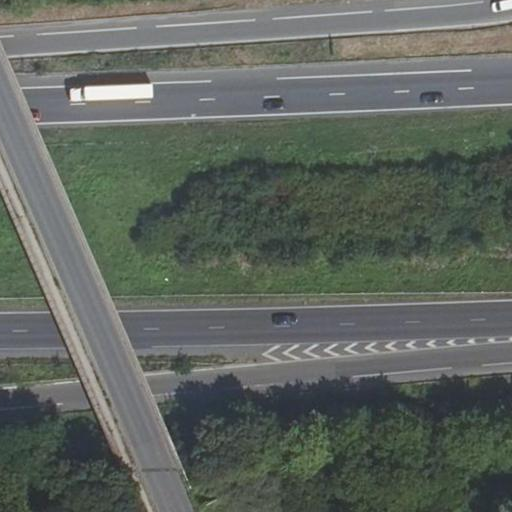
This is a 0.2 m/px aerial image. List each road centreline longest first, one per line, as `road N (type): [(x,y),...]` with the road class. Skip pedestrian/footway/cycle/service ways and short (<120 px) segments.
road 1 (trunk): [(0,403),(511,356)]
road 2 (trunk): [(511,6),(0,45)]
road 3 (trunk): [(511,84),(0,104)]
road 4 (trunk): [(0,330),(511,314)]
road 5 (secondary): [(0,104),(176,511)]
